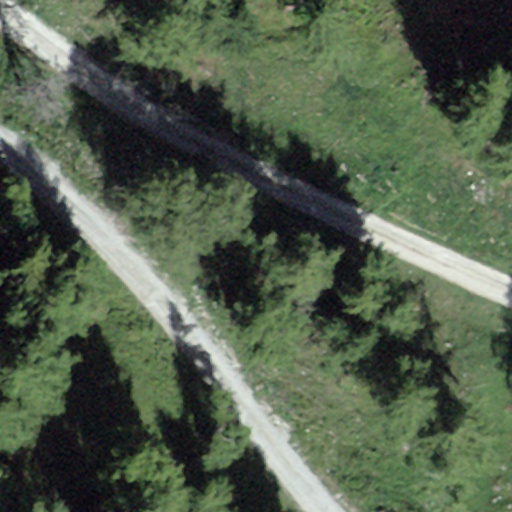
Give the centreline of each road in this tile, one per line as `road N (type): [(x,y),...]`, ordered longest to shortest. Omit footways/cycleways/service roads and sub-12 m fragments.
road 1 (track): [(0,14),(194,143),(511,288)]
road 2 (track): [(326,511),(131,265),(0,143)]
